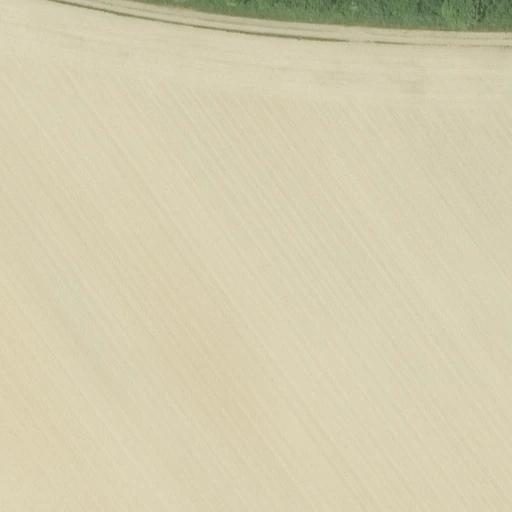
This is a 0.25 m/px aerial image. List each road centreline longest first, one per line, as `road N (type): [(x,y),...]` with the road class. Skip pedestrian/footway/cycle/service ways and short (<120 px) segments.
road 1 (track): [(511,42),(269,28),(86,0)]
road 2 (track): [(213,511),(0,214)]
